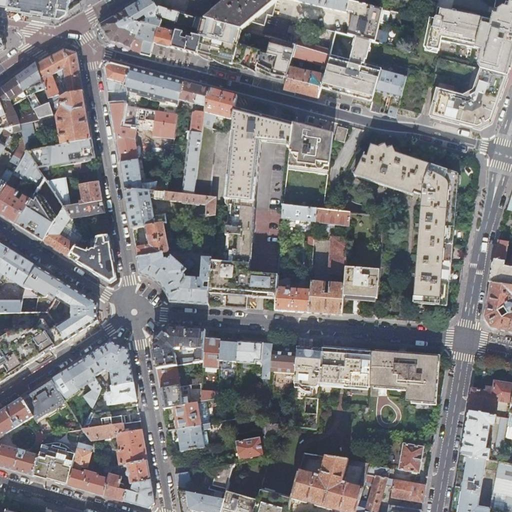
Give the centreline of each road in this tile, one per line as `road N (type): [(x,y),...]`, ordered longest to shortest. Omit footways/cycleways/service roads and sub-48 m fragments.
road 1 (residential): [(503,153),(88,44)]
road 2 (residential): [(133,312),(465,341)]
road 3 (residential): [(88,44),(133,312)]
road 4 (residential): [(133,312),(169,511)]
road 5 (residential): [(465,341),(503,153)]
road 6 (residential): [(436,511),(465,341)]
road 7 (residential): [(0,398),(133,312)]
road 8 (residential): [(133,312),(0,228)]
